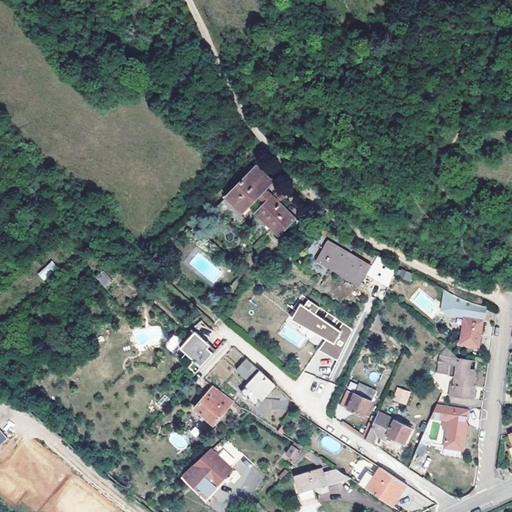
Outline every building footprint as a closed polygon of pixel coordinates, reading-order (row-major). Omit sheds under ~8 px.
[(293,217),(263,188),(270,180),(254,166),(225,198),(248,219),(257,209),(281,230),(293,217)] [(271,185),(268,190),(280,201),(284,196),(271,185)] [(316,259),(359,285),(371,264),(327,239),(316,259)] [(378,257),(366,274),(385,287),(397,270),(378,257)] [(53,261),(37,272),(42,280),(58,269),(53,261)] [(99,272),(108,283),(114,278),(104,267),(99,272)] [(412,272),(403,268),(400,275),(409,279),(412,272)] [(446,286),(442,307),(449,313),(455,314),(462,315),(459,342),(478,344),(482,318),(487,306),(458,293),(446,286)] [(326,338),(318,350),(339,360),(354,330),(303,294),(294,307),(295,307),(288,317),(326,338)] [(177,349),(179,351),(195,334),(192,332),(184,340),(177,349)] [(183,347),(179,351),(190,361),(188,364),(190,366),(197,371),(217,350),(197,332),(195,334),(183,347)] [(172,352),(182,340),(174,334),(165,346),(172,352)] [(438,370),(447,392),(472,396),(477,396),(477,387),(475,387),(477,368),(471,367),(472,357),(458,355),(446,345),(439,353),(438,370)] [(238,369),(248,378),(258,367),(248,358),(238,369)] [(240,392),(255,406),(275,384),(261,370),(240,392)] [(446,395),(447,392),(438,370),(431,376),(444,392),(446,395)] [(347,392),(340,406),(364,419),(372,405),(377,394),(360,385),(355,396),(347,392)] [(403,386),(398,395),(411,402),(416,392),(403,386)] [(197,408),(215,425),(234,404),(216,387),(197,408)] [(285,408),(284,399),(272,400),(273,409),(285,408)] [(452,411),(452,407),(438,405),(433,418),(443,419),(442,429),(448,430),(446,447),(464,450),(468,422),(466,421),(467,413),(452,411)] [(389,435),(405,443),(413,428),(378,412),(366,440),(372,443),(377,434),(387,438),(389,435)] [(209,452),(190,469),(212,491),(232,470),(232,469),(245,456),(227,437),(209,453),(209,452)] [(287,455),(295,461),(301,451),(293,445),(287,455)] [(501,476),(510,471),(506,463),(497,468),(501,476)] [(330,464),(295,476),(300,490),(347,475),(330,464)] [(404,481),(382,466),(376,476),(368,489),(394,505),(408,484),(404,481)] [(368,471),(360,483),(368,489),(376,476),(368,471)]
